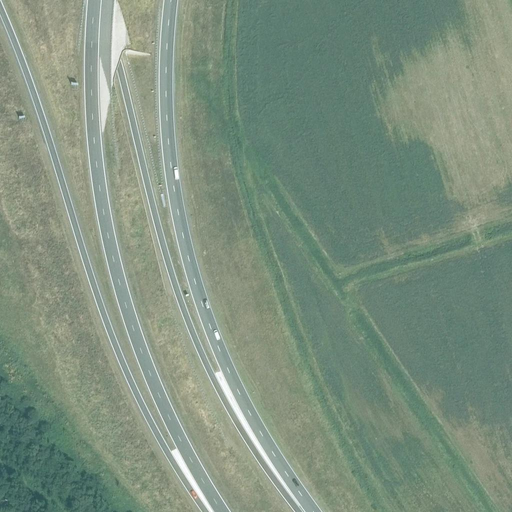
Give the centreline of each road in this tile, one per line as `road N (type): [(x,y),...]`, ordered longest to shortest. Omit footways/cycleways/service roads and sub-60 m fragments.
road 1 (trunk): [(304,511),(243,433),(186,320),(100,0)]
road 2 (trunk): [(0,9),(103,316),(164,447),(210,511)]
road 3 (trunk): [(313,511),(238,392),(189,264),(166,125),(170,0)]
road 4 (trunk): [(94,0),(93,139),(110,248),(167,415),(221,511)]
